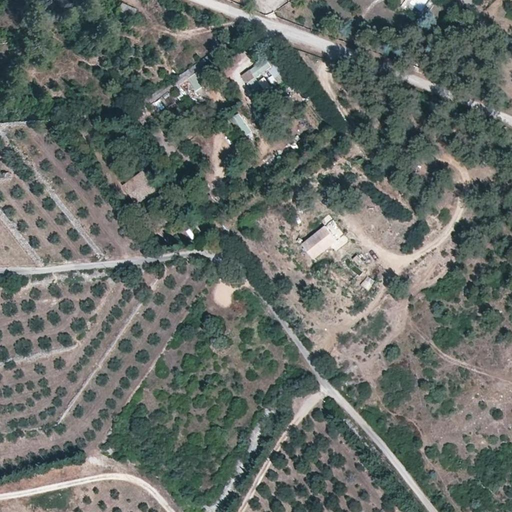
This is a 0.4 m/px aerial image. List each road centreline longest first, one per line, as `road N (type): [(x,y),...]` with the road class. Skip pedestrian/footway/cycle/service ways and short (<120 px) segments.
road 1 (unclassified): [(0,271),(237,259),(435,511)]
road 2 (unclassified): [(196,0),(511,122)]
road 3 (track): [(179,511),(145,476),(107,475),(0,496)]
road 4 (track): [(333,385),(299,409),(245,511)]
